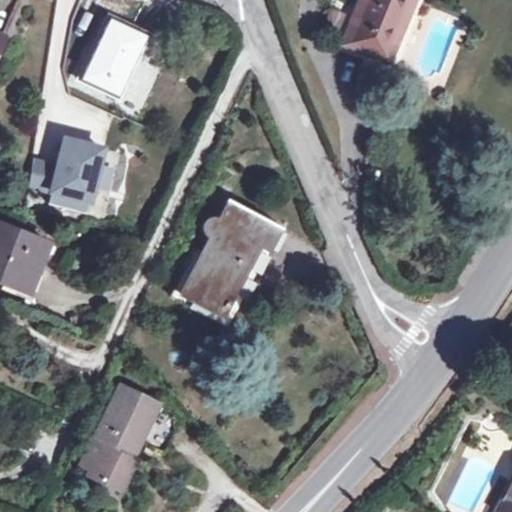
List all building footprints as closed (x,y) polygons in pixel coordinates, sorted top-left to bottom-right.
[(412,0),(360,0),(343,44),(384,60),(404,10),(408,11),(412,0)] [(147,34),(108,17),(78,80),(117,97),(147,34)] [(418,80),(419,91),(442,91),(441,79),(418,80)] [(29,185),(85,200),(99,148),(61,139),(54,168),(32,162),(29,185)] [(203,233),(208,237),(178,295),(220,316),(258,246),(266,250),(278,228),(227,201),(217,220),(209,220),(203,223),(202,227),(203,233)] [(46,243),(0,223),(0,281),(27,292),(46,243)] [(158,401),(119,382),(94,438),(103,442),(101,448),(88,475),(121,491),(136,457),(133,456),(141,438),(164,449),(177,421),(158,401)] [(91,443),(101,448),(103,442),(94,438),(91,443)] [(511,511),(511,476),(495,511),(496,511),(511,511)]
